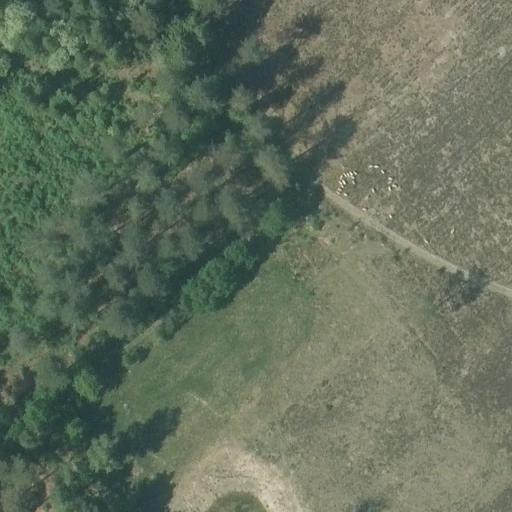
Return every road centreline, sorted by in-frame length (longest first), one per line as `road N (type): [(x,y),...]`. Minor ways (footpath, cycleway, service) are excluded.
road 1 (track): [(183,0),(312,189),(296,214),(77,386),(62,417),(59,460)]
road 2 (track): [(312,189),(387,239),(511,295)]
road 3 (track): [(107,511),(0,402)]
